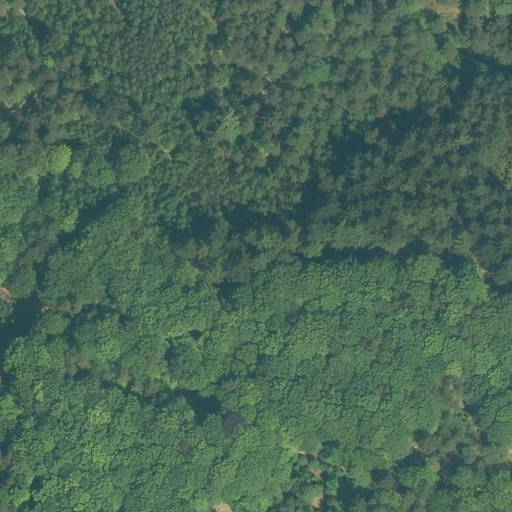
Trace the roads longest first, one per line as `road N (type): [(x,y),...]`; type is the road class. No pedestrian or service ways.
road 1 (track): [(12,0),(180,172),(246,220),(405,252),(473,281),(511,311)]
road 2 (track): [(0,276),(93,354),(157,392),(359,476),(421,511)]
road 3 (track): [(511,355),(347,511)]
